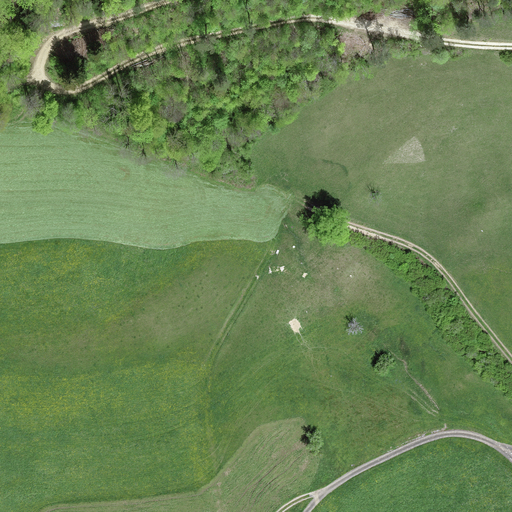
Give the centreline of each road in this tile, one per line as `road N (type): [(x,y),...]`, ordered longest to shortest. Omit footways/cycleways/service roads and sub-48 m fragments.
road 1 (track): [(511,46),(288,18),(184,40),(59,90),(39,75),(51,41),(171,0)]
road 2 (track): [(511,360),(432,260),(402,241),(180,147),(110,128),(29,124),(26,111),(45,84)]
